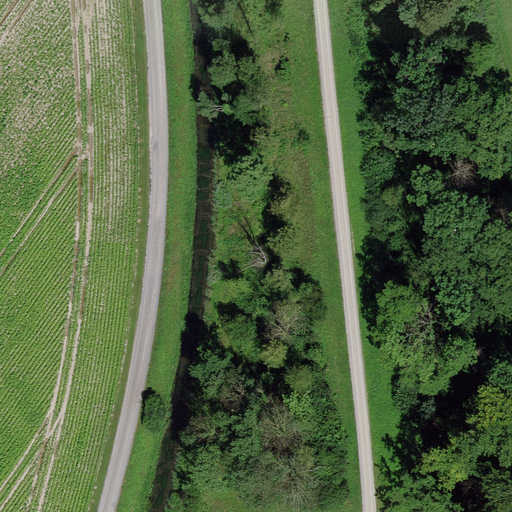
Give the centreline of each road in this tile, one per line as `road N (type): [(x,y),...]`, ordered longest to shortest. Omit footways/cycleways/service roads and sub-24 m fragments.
road 1 (track): [(94,511),(142,326),(151,200),(141,0)]
road 2 (track): [(324,0),(373,358),(373,511)]
